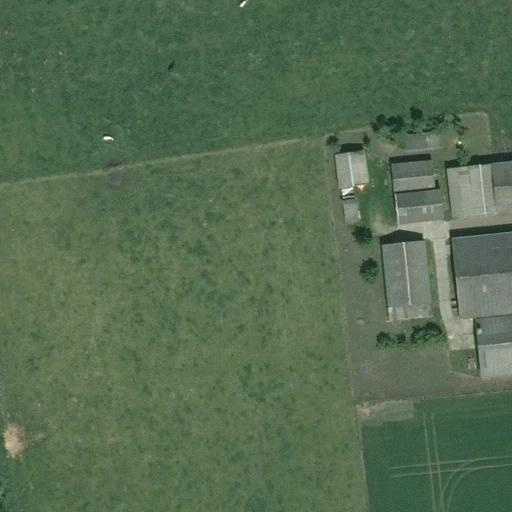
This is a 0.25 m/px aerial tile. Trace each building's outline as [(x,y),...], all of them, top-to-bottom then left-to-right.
[(408,135),(411,150),(435,146),(432,131),(408,135)] [(341,203),(344,225),(358,223),(355,201),(354,201),(352,189),(368,187),(363,153),(333,157),(338,191),(341,191),(342,203),(341,203)] [(440,190),(435,191),(431,161),(390,165),(393,196),(396,227),(443,222),(440,190)] [(511,164),(492,166),(497,214),(511,212),(511,164)] [(449,172),(453,218),(497,214),(492,167),(449,172)] [(511,234),(452,240),(460,320),(476,318),(482,379),(511,375),(511,234)] [(431,304),(424,242),(381,246),(387,308),(431,304)]
